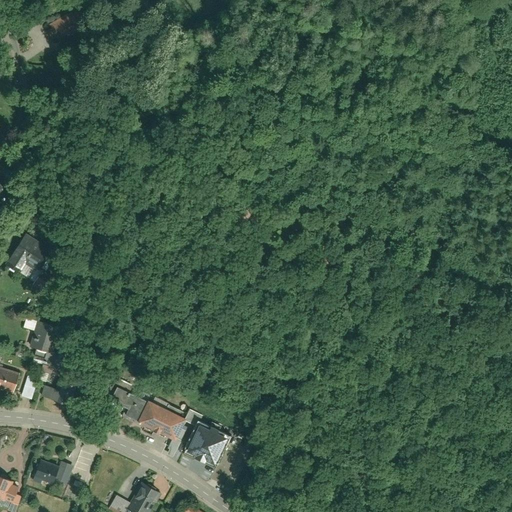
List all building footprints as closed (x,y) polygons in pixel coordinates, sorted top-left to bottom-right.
[(66,11),(49,19),(57,36),(74,27),(66,11)] [(37,268),(50,245),(28,232),(8,265),(21,273),(27,262),(37,268)] [(29,316),(26,326),(37,329),(40,320),(29,316)] [(34,348),(53,353),(59,327),(40,323),(34,348)] [(0,392),(14,397),(20,374),(0,368),(0,392)] [(70,402),(76,380),(45,371),(39,393),(70,402)] [(29,374),(25,396),(35,398),(39,376),(29,374)] [(125,414),(140,422),(151,400),(121,385),(114,399),(129,406),(125,414)] [(140,422),(175,440),(178,435),(186,418),(151,400),(140,422)] [(186,418),(178,435),(222,458),(235,432),(191,409),(186,418)] [(56,483),(62,468),(43,460),(37,475),(56,483)] [(62,468),(56,483),(68,487),(77,465),(65,460),(62,468)] [(0,495),(14,501),(20,487),(12,484),(14,480),(0,474),(0,495)] [(151,511),(162,494),(142,483),(131,502),(128,508),(134,511),(151,511)] [(125,511),(128,508),(131,502),(119,495),(112,506),(122,511),(125,511)]
